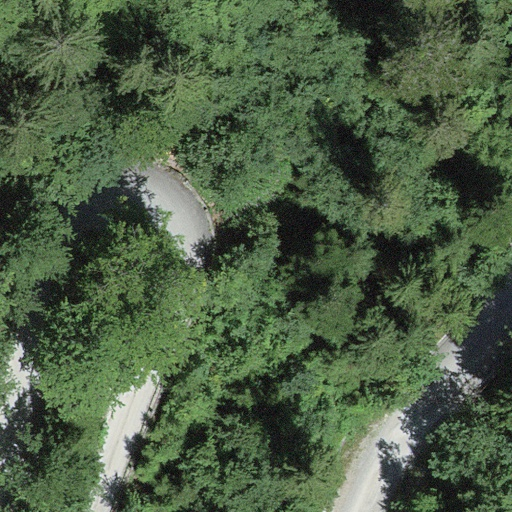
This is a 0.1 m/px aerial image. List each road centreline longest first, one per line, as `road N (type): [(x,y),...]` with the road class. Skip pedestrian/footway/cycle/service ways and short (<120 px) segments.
road 1 (unclassified): [(88,511),(165,285),(161,234),(135,210),(96,211),(66,243),(0,471)]
road 2 (unclassified): [(511,289),(491,325),(382,446),(351,511)]
